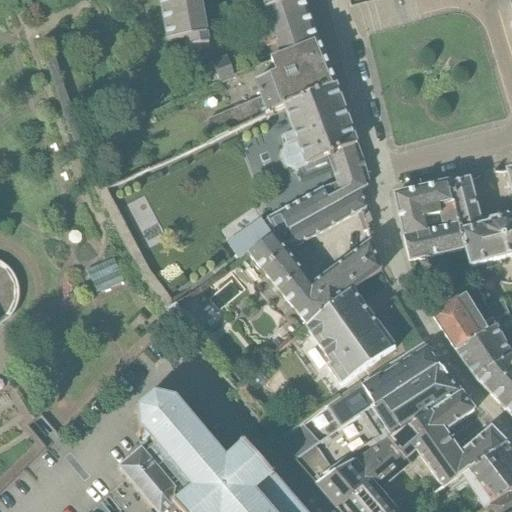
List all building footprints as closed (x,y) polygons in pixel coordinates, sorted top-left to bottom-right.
[(318,43),(304,1),(304,0),(163,0),(171,44),(190,41),(191,51),(210,48),(210,46),(211,46),(202,0),(263,0),(266,12),(271,26),(261,29),(267,48),(276,45),(281,58),(318,43)] [(284,108),(336,86),(318,43),(281,58),(272,62),(277,75),(255,83),(262,103),(209,124),(215,141),(229,135),(228,134),(284,108)] [(220,85),(235,79),(226,57),(211,63),(220,85)] [(336,86),(284,108),(290,125),(293,134),(283,138),(287,145),(285,147),(282,153),(282,158),(285,166),(289,169),(293,172),(299,172),(301,180),(332,167),(337,184),(331,187),(325,190),(324,188),(267,219),(268,220),(264,223),(262,219),(227,243),(241,262),(248,256),(279,239),(364,191),(368,187),(369,180),(367,175),(366,172),(365,173),(362,162),(363,162),(360,155),(349,122),(336,86)] [(511,170),(507,172),(511,194),(511,220),(508,218),(492,222),(490,226),(483,228),(470,180),(448,185),(462,233),(467,252),(471,267),(492,262),(511,256),(511,170)] [(410,264),(467,252),(462,233),(448,185),(395,197),(410,264)] [(372,243),(314,286),(283,246),(292,241),(296,248),(348,220),(362,214),(366,210),(364,191),(279,239),(248,256),(308,328),(327,311),(330,309),(354,292),(382,272),(372,243)] [(92,269),(96,289),(125,283),(120,263),(92,269)] [(0,324),(6,320),(12,314),(15,306),(17,299),(17,290),(15,283),(11,275),(5,270),(0,265),(0,324)] [(481,325),(491,319),(486,309),(477,290),(433,317),(457,354),(485,332),(481,325)] [(327,311),(308,328),(306,329),(332,367),(328,370),(341,388),(396,350),(354,292),(330,309),(327,311)] [(457,354),(477,381),(509,356),(495,327),(501,324),(498,319),(507,315),(500,302),(486,309),(491,319),(481,325),(485,332),(457,354)] [(342,429),(354,422),(439,365),(427,350),(424,345),(362,385),(327,406),(309,420),(301,424),(277,444),(294,464),(323,443),(342,429)] [(511,417),(511,359),(509,356),(477,381),(511,417)] [(393,439),(403,432),(459,392),(439,365),(354,422),(342,429),(323,443),(294,464),(316,487),(393,439)] [(443,492),(462,478),(506,447),(492,430),(462,455),(445,432),(474,411),(459,392),(403,432),(393,439),(316,487),(338,511),(397,511),(381,493),(412,467),(409,462),(417,455),(432,476),(443,492)] [(145,436),(152,444),(137,457),(122,471),(156,511),(301,511),(287,495),(275,478),(270,476),(250,453),(250,449),(248,446),(228,463),(180,406),(181,400),(177,403),(159,399),(155,395),(156,400),(142,411),(136,414),(141,415),(142,433),(140,440),(145,436)] [(462,478),(483,511),(511,493),(511,453),(506,447),(462,478)] [(485,511),(511,511),(511,493),(483,511),(484,511),(485,511)]
